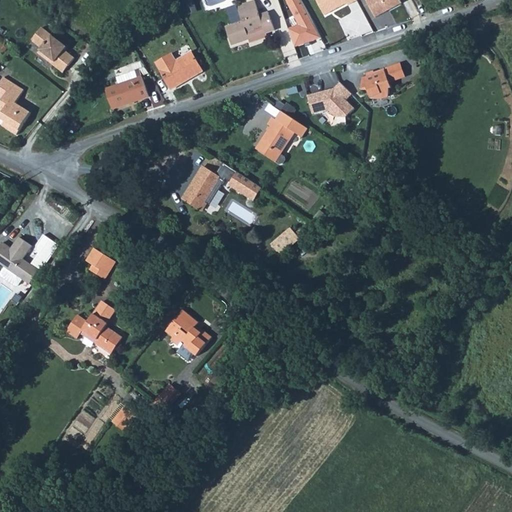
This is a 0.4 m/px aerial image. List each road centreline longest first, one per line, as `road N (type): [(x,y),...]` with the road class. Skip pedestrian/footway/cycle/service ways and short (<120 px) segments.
road 1 (unclassified): [(36,172),(145,232),(381,401),(511,470)]
road 2 (unclassified): [(36,172),(61,151),(495,5)]
road 3 (unknown): [(23,346),(103,209)]
